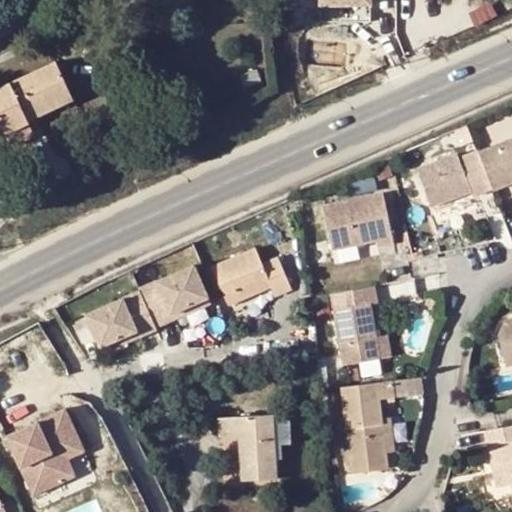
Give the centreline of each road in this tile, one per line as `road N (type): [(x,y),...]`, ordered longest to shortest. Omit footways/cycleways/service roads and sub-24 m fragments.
road 1 (tertiary): [(6,287),(511,60)]
road 2 (residential): [(511,274),(474,298),(434,457),(397,511)]
road 3 (residential): [(159,511),(145,472),(79,365)]
